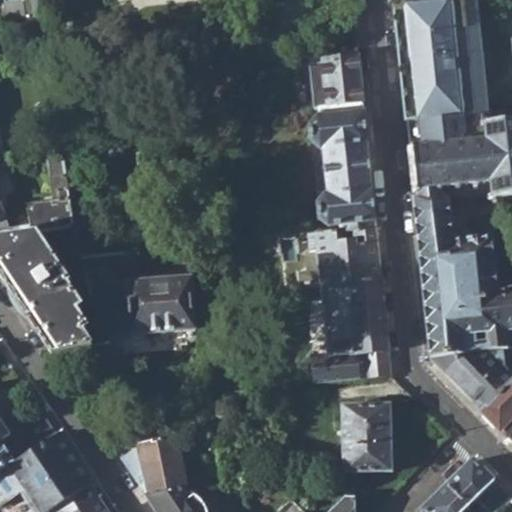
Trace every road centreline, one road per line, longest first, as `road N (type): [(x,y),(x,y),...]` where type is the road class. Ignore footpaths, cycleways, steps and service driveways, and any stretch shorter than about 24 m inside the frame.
road 1 (residential): [(377,0),(414,358),(473,428)]
road 2 (residential): [(132,511),(0,311)]
